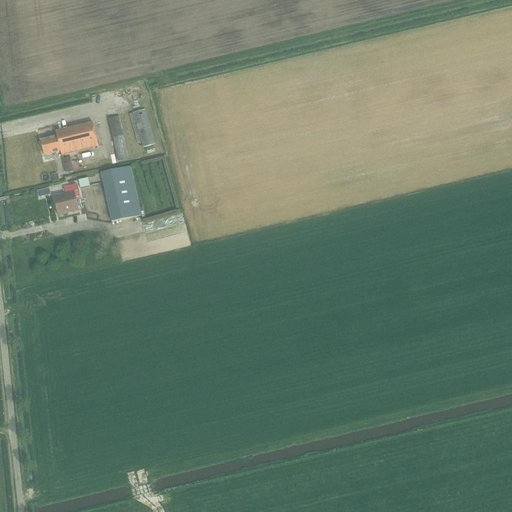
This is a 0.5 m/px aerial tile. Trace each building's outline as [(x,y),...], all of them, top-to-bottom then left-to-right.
[(152,71),(162,69),(161,62),(150,64),(152,71)] [(137,143),(141,142),(144,149),(156,145),(145,111),(130,116),(137,143)] [(118,161),(128,159),(118,116),(108,118),(118,161)] [(61,155),(98,147),(93,123),(56,132),(57,137),(40,141),(44,157),(61,153),(61,155)] [(76,169),(84,166),(80,153),(72,155),(76,169)] [(85,165),(90,163),(88,157),(82,159),(85,165)] [(66,176),(74,175),(71,161),(63,163),(66,176)] [(112,223),(142,216),(131,167),(101,174),(112,223)] [(91,183),(101,181),(99,173),(90,175),(91,183)] [(88,180),(79,182),(80,190),(90,188),(88,180)] [(65,194),(54,197),(59,216),(79,211),(76,197),(80,196),(79,192),(77,185),(64,188),(65,194)]
